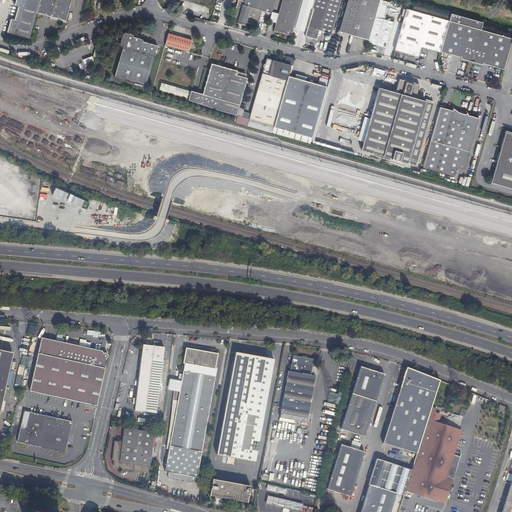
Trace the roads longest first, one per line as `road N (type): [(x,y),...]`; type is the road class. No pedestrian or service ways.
road 1 (motorway): [(0,266),(264,292),(511,355)]
road 2 (motorway): [(511,338),(267,277),(0,250)]
road 3 (unclassified): [(500,96),(362,58),(328,64),(148,12),(107,18),(32,47),(0,44)]
road 4 (unclassified): [(511,399),(346,342),(124,321)]
road 5 (unclassified): [(93,456),(124,321)]
road 6 (unclassified): [(124,321),(0,311)]
road 7 (unknown): [(311,435),(305,477),(277,477),(278,436),(289,431)]
